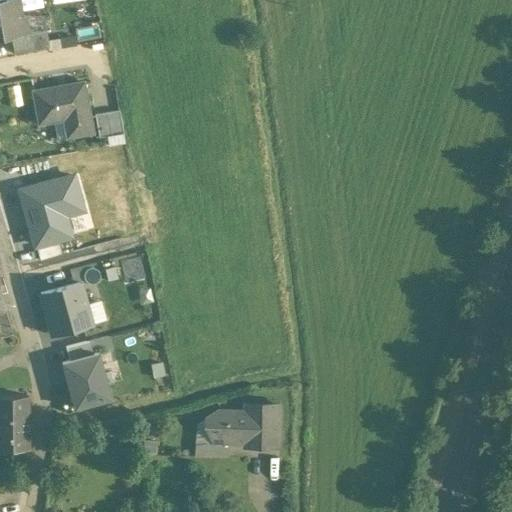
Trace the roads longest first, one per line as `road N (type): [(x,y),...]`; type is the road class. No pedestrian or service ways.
road 1 (residential): [(35,511),(51,418),(44,362),(0,217)]
road 2 (primary): [(446,511),(511,293)]
